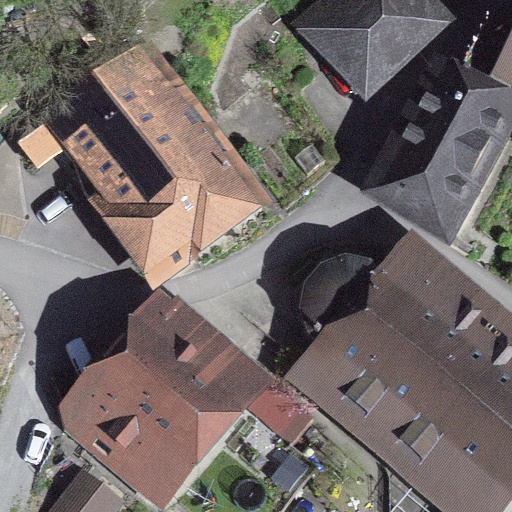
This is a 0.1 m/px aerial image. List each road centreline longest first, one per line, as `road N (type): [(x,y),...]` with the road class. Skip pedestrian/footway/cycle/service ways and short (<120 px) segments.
road 1 (residential): [(336,198),(254,261),(169,296),(127,296),(0,257)]
road 2 (residential): [(498,0),(399,101),(336,198)]
road 3 (residential): [(336,198),(511,328)]
